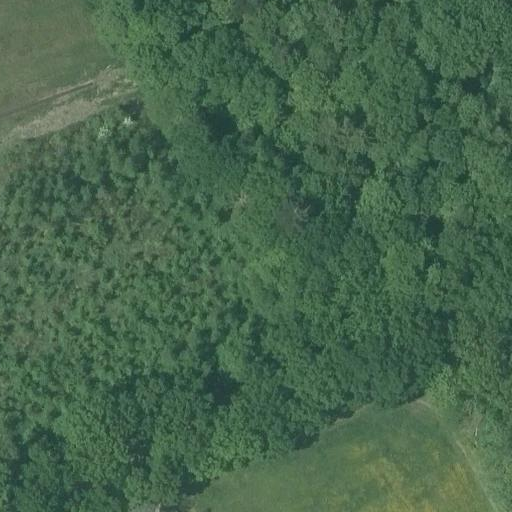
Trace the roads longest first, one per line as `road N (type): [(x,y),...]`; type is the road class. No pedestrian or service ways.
road 1 (unclassified): [(19,511),(392,336),(511,386)]
road 2 (track): [(511,280),(392,336)]
